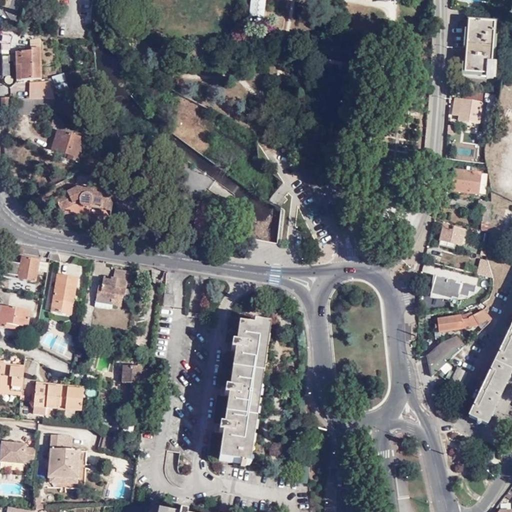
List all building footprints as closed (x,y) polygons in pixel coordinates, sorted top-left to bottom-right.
[(249,0),(249,9),(248,20),(262,21),(263,0),(249,0)] [(467,29),(466,48),(466,51),(465,64),(464,74),(486,75),(486,78),(493,79),(494,63),(491,63),(493,36),(494,23),(467,22),(467,29)] [(19,67),(20,81),(41,80),(40,50),(30,50),(30,52),(15,53),(15,67),(19,67)] [(464,74),(465,64),(461,64),(461,77),(486,78),(486,75),(464,74)] [(66,102),(70,98),(63,74),(51,78),(59,101),(66,102)] [(30,85),(30,100),(53,101),(48,80),(41,82),(41,85),(30,85)] [(498,94),(486,93),(485,101),(487,101),(483,133),(491,134),(498,94)] [(30,100),(19,99),(18,115),(30,115),(30,113),(30,100)] [(479,124),(483,103),(455,99),(452,116),(459,117),(459,120),(479,124)] [(30,100),(30,113),(56,114),(56,101),(53,101),(30,100)] [(52,137),(79,143),(80,138),(52,133),(52,137)] [(76,163),(79,143),(52,137),(48,155),(65,158),(64,161),(76,163)] [(320,161),(318,171),(328,173),(330,163),(320,161)] [(485,194),(488,175),(455,171),(453,192),(479,195),(479,193),(485,194)] [(107,186),(108,181),(91,178),(90,183),(107,186)] [(70,204),(72,207),(78,204),(80,207),(83,208),(86,208),(89,206),(100,208),(100,210),(109,211),(112,194),(86,189),(86,192),(75,190),(53,201),(58,210),(70,204)] [(484,209),(482,230),(490,232),(491,202),(478,201),(478,208),(484,209)] [(191,240),(198,242),(199,237),(208,239),(209,231),(211,214),(217,216),(219,206),(197,203),(191,240)] [(60,214),(72,207),(70,204),(58,210),(60,214)] [(215,232),(217,216),(211,214),(209,231),(215,232)] [(449,232),(449,228),(444,226),(440,241),(456,245),(461,246),(464,231),(453,229),(453,232),(449,232)] [(456,245),(440,241),(439,246),(454,250),(456,245)] [(15,251),(16,246),(15,246),(14,252),(39,257),(37,250),(23,247),(23,253),(15,251)] [(51,253),(50,259),(60,261),(58,254),(51,253)] [(40,261),(22,257),(20,268),(5,265),(3,276),(36,282),(40,261)] [(482,260),(478,274),(493,278),(489,261),(482,260)] [(434,264),(430,277),(447,281),(446,285),(444,295),(459,299),(460,296),(474,300),(473,302),(457,301),(455,313),(484,304),(484,303),(480,302),(486,297),(488,290),(493,291),(493,279),(434,264)] [(115,270),(113,278),(126,280),(128,272),(115,270)] [(71,314),(78,277),(58,274),(51,311),(71,314)] [(447,281),(430,277),(427,276),(426,280),(446,285),(447,281)] [(126,280),(113,278),(111,277),(110,280),(102,279),(101,287),(98,286),(94,306),(111,309),(111,304),(121,306),(122,296),(124,296),(126,280)] [(34,293),(35,285),(23,283),(22,292),(34,293)] [(174,295),(164,293),(163,304),(172,305),(174,295)] [(30,313),(1,307),(0,309),(0,326),(18,330),(19,326),(28,328),(30,313)] [(493,320),(484,310),(472,316),(471,315),(469,316),(469,317),(461,319),(460,316),(451,318),(437,320),(439,332),(479,326),(482,330),(493,320)] [(81,324),(78,338),(89,341),(91,326),(81,324)] [(246,464),(266,329),(240,324),(237,343),(230,343),(228,350),(236,351),(230,389),(223,388),(221,395),(229,397),(224,426),(217,425),(216,432),(223,433),(219,461),(246,464)] [(470,417),(487,426),(511,373),(511,327),(506,341),(482,392),(470,417)] [(440,343),(430,353),(434,373),(438,370),(449,360),(465,346),(457,336),(440,343)] [(465,347),(465,346),(449,360),(450,361),(465,347)] [(438,370),(438,372),(450,361),(449,360),(438,370)] [(2,366),(2,363),(0,362),(0,388),(21,391),(24,365),(16,364),(15,367),(2,366)] [(149,392),(148,391),(144,391),(145,384),(140,384),(142,369),(123,366),(121,384),(130,385),(128,405),(147,407),(149,392)] [(450,386),(458,389),(466,372),(458,369),(450,386)] [(466,372),(458,389),(460,390),(468,373),(466,372)] [(59,384),(47,383),(47,386),(35,385),(33,406),(58,408),(58,404),(65,405),(65,408),(80,410),(83,386),(75,385),(74,388),(59,387),(59,384)] [(116,438),(104,435),(100,449),(112,452),(116,438)] [(50,470),(49,479),(51,479),(51,484),(75,485),(75,481),(76,481),(78,453),(70,452),(71,438),(52,437),(50,460),(45,460),(45,470),(50,470)] [(1,444),(0,456),(0,463),(25,465),(25,463),(34,463),(35,449),(26,448),(26,446),(1,444)]
